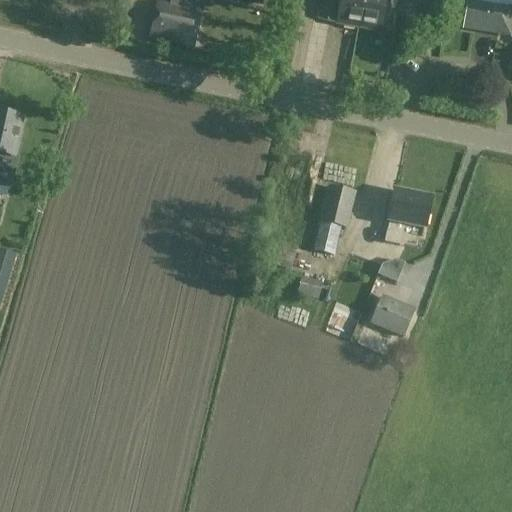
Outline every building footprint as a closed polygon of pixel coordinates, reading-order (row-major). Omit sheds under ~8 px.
[(362,0),(340,0),(339,9),(330,8),(327,22),(336,24),(336,25),(358,29),(362,0)] [(362,0),(358,29),(379,33),(385,0),(362,0)] [(511,10),(511,0),(467,0),(467,2),(511,10)] [(192,48),(200,13),(157,3),(149,39),(192,48)] [(495,36),(499,12),(466,5),(462,30),(495,36)] [(12,163),(21,122),(0,117),(0,165),(1,160),(12,163)] [(325,171),(354,173),(356,150),(326,149),(325,171)] [(329,188),(321,223),(341,228),(346,229),(355,194),(329,188)] [(404,227),(425,232),(433,199),(396,191),(383,245),(399,248),(404,227)] [(334,258),(341,228),(321,223),(313,253),(334,258)] [(266,266),(290,272),(296,248),(272,242),(266,266)] [(0,307),(16,258),(0,252),(0,307)] [(404,266),(394,262),(381,267),(377,277),(396,285),(404,266)] [(321,284),(303,281),(299,297),(318,301),(321,284)] [(386,297),(378,316),(373,327),(405,341),(416,316),(419,318),(421,313),(386,297)]
